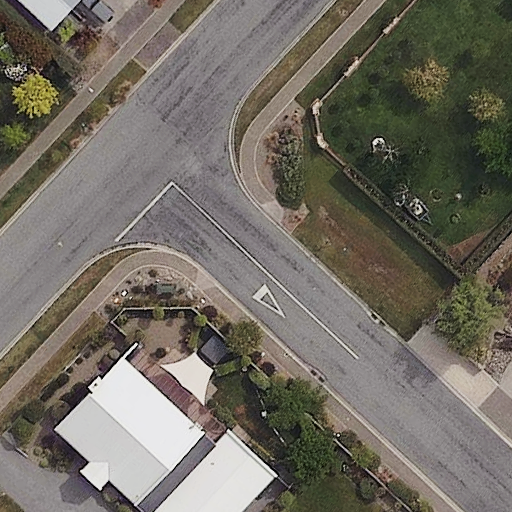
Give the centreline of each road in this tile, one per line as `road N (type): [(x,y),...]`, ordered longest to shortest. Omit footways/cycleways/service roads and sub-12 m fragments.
road 1 (residential): [(511,506),(135,145)]
road 2 (residential): [(0,294),(135,145)]
road 3 (residential): [(135,145),(273,0)]
